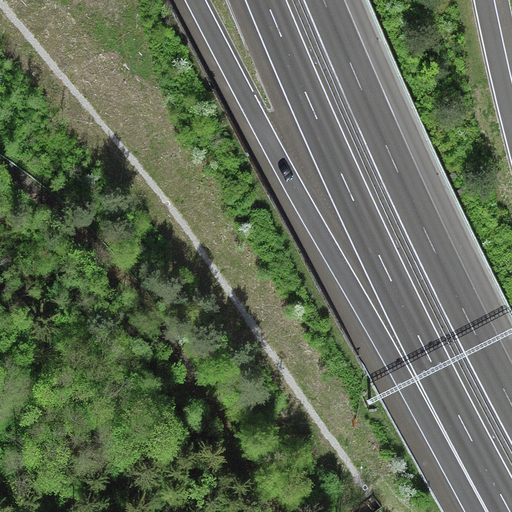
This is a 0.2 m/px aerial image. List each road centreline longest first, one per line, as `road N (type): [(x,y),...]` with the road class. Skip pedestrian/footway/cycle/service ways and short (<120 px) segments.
road 1 (motorway): [(194,0),(471,511)]
road 2 (motorway): [(265,0),(391,280),(511,510)]
road 3 (track): [(0,161),(118,258),(182,347),(270,511)]
road 4 (motorway): [(511,387),(331,0)]
